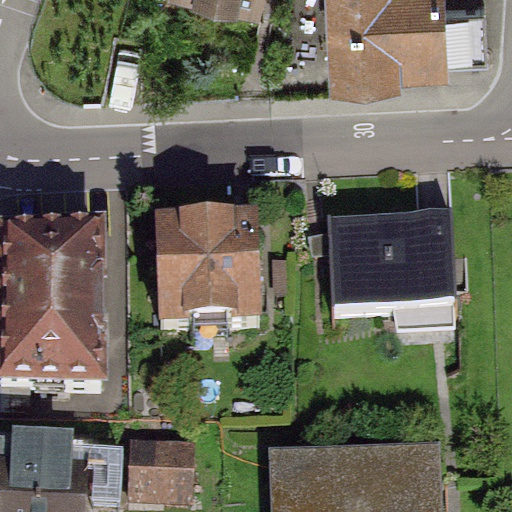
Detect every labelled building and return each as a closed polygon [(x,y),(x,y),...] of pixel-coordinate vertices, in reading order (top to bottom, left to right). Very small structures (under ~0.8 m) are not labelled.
[(334,0),(338,71),(398,67),(397,61),(487,55),(486,8),(440,10),(439,0),(334,0)] [(453,229),(329,236),(334,319),(458,312),(453,229)] [(256,234),(159,238),(163,334),(261,329),(256,234)] [(100,248),(0,251),(0,316),(3,402),(105,398),(100,248)] [(80,511),(84,456),(3,451),(0,505),(0,511),(80,511)] [(193,457),(135,455),(134,502),(192,503),(193,457)] [(447,511),(446,465),(283,468),(283,511),(447,511)]
